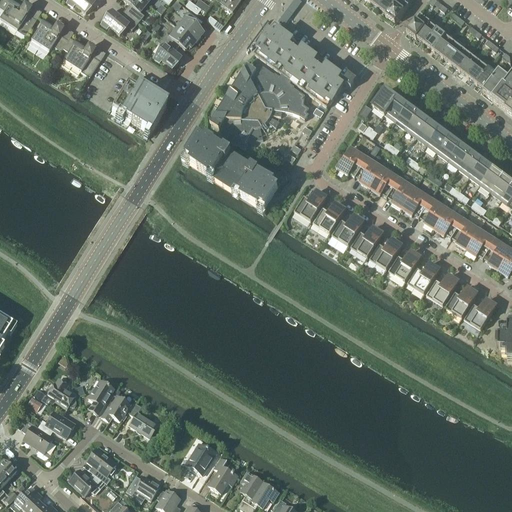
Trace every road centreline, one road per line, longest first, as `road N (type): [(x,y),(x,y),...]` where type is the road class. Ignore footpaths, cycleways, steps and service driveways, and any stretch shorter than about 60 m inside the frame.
road 1 (tertiary): [(0,410),(268,0)]
road 2 (residential): [(511,303),(317,174),(393,52)]
road 3 (residential): [(218,511),(103,436),(84,441),(47,486)]
road 4 (tertiary): [(511,143),(393,52)]
